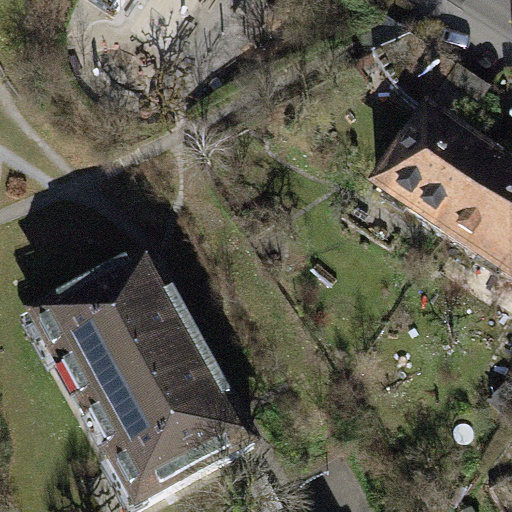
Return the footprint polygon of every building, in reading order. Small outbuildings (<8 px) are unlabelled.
[(100,0),(119,12),(126,0),(100,0)] [(434,124),(456,138),(483,92),(407,42),(376,57),(387,79),(407,105),(434,124)] [(456,138),(434,124),(382,205),(460,254),(511,175),(456,138)] [(511,175),(460,254),(511,287),(511,175)] [(152,271),(41,333),(142,511),(147,511),(254,453),(152,271)]
